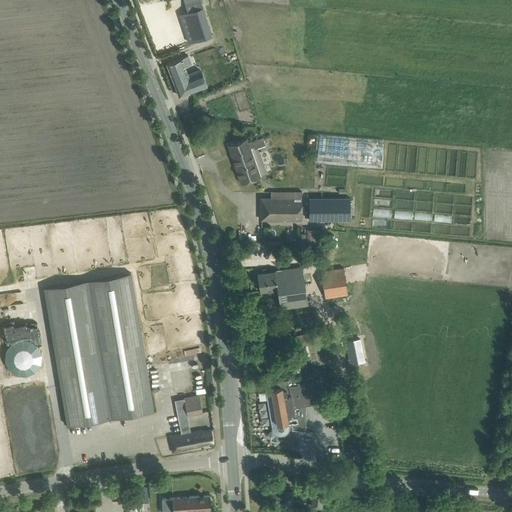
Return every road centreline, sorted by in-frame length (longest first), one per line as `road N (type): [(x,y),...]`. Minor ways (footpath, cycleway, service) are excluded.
road 1 (secondary): [(232,458),(204,237),(158,94),(117,0)]
road 2 (unclassified): [(511,495),(232,458)]
road 3 (unclassified): [(232,458),(0,495)]
